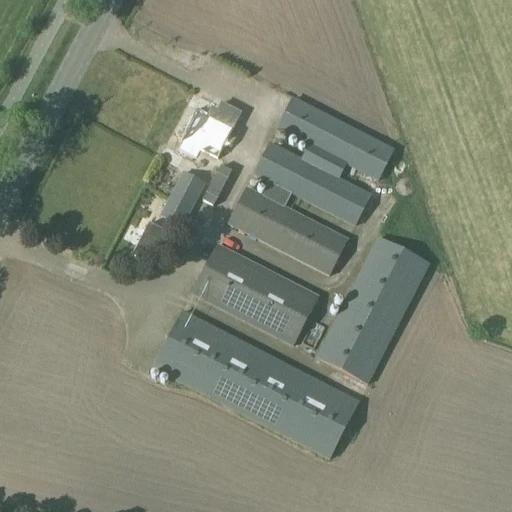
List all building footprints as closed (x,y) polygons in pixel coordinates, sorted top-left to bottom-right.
[(394,152),(292,99),(275,132),(307,148),(301,160),(269,143),(252,176),(355,229),(371,197),(340,180),(346,168),(378,184),(394,152)] [(197,111),(182,143),(180,142),(174,154),(189,161),(193,153),(198,155),(200,151),(218,160),(233,129),(234,129),(241,114),(220,104),(213,119),(197,111)] [(202,202),(212,208),(231,173),(220,168),(202,202)] [(182,230),(205,185),(182,173),(159,218),(182,230)] [(348,242),(246,189),(227,226),(329,279),(348,242)] [(155,281),(178,236),(155,224),(132,269),(155,281)] [(315,360),(368,387),(430,266),(378,239),(315,360)] [(319,299),(217,246),(191,296),(293,348),(319,299)] [(152,371),(330,461),(359,404),(182,313),(152,371)]
